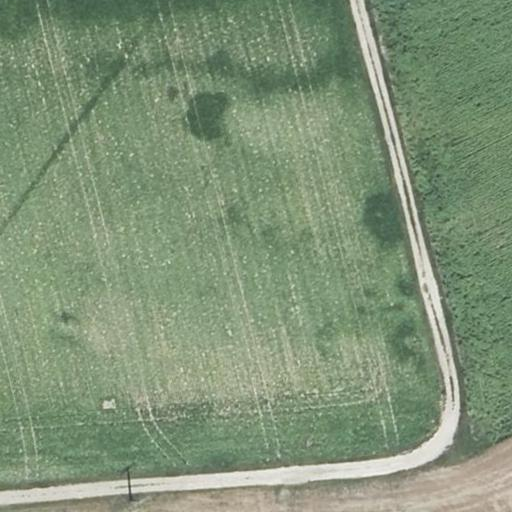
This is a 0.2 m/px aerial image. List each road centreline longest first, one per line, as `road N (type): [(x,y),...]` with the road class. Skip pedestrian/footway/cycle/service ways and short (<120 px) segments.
road 1 (track): [(0,502),(396,469),(436,445),(457,413)]
road 2 (track): [(357,0),(457,413)]
